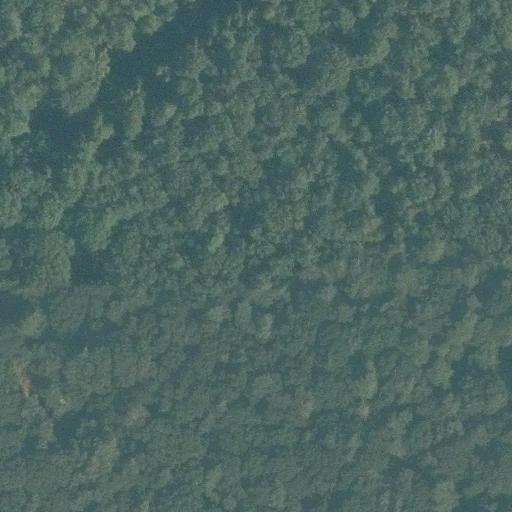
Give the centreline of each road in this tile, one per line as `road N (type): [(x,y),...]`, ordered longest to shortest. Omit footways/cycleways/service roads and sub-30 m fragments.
road 1 (track): [(18,123),(310,511)]
road 2 (track): [(189,0),(0,137)]
